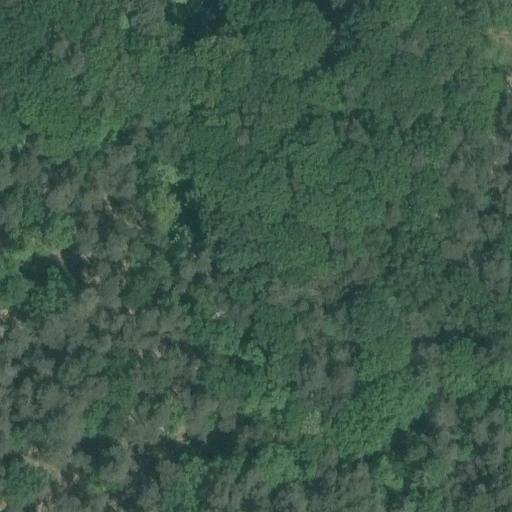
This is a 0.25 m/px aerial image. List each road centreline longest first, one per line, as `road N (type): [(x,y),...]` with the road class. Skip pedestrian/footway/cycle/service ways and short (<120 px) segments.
road 1 (track): [(105,0),(314,511)]
road 2 (unknown): [(297,470),(511,392)]
